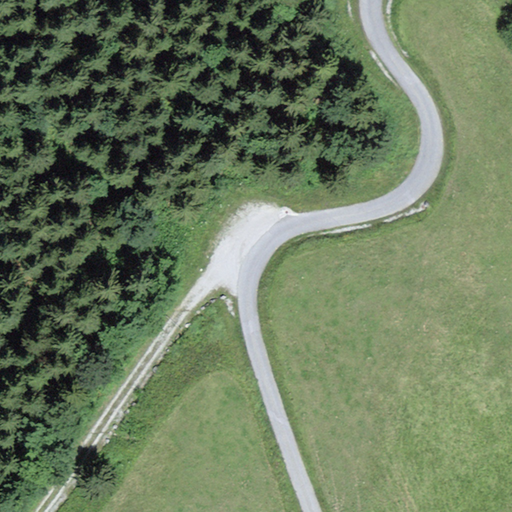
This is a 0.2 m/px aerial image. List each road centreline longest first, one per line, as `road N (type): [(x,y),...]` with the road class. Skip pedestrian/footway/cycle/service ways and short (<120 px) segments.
road 1 (unclassified): [(310,511),(263,379),(248,282),(259,252),(284,233),(379,209),(406,198),(421,179),(431,130),(381,42),(373,0)]
road 2 (track): [(259,252),(225,260),(45,511)]
